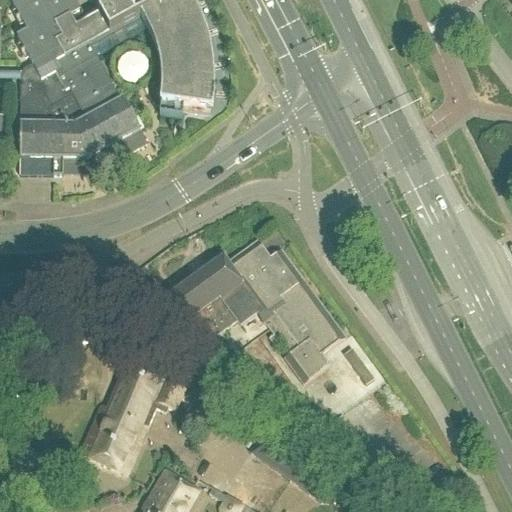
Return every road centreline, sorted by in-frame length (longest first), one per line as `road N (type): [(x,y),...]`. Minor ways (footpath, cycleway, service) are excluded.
road 1 (secondary): [(336,125),(511,474)]
road 2 (secondary): [(511,355),(385,101)]
road 3 (tertiary): [(204,175),(105,227),(68,238),(0,240)]
road 4 (tertiary): [(204,175),(323,98)]
